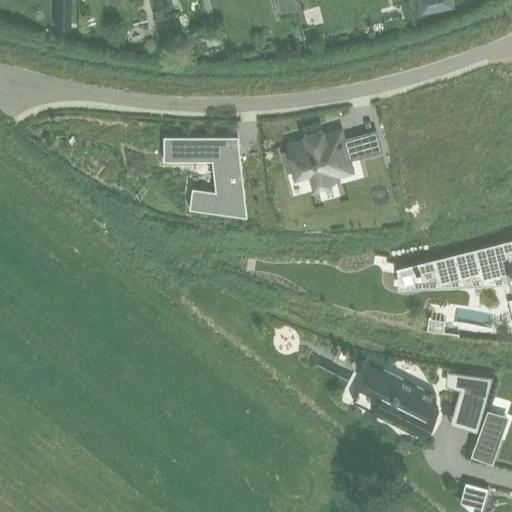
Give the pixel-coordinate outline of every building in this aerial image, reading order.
[(294,0),(296,8),(278,11),(279,12),(297,9),(295,0),(294,0)] [(450,2),(449,0),(418,0),(421,12),(451,5),(450,2)] [(58,14),(58,31),(70,31),(71,14),(58,14)] [(393,122),(403,157),(441,146),(436,128),(448,125),(451,135),(475,129),(477,137),(511,128),(511,119),(504,88),(477,95),(476,89),(475,90),(475,91),(462,94),(461,93),(460,94),(462,99),(443,104),(444,111),(432,114),(432,112),(431,112),(431,113),(395,123),(394,122),(393,122)] [(367,154),(367,153),(363,138),(343,144),(341,138),(339,131),(323,135),(320,136),(308,139),(305,140),(288,144),(289,150),(281,152),(286,171),(294,169),(296,173),(310,169),(314,184),(337,178),(336,178),(355,173),(351,159),(355,157),(367,154)] [(246,216),(237,135),(163,135),(163,160),(211,160),(215,190),(191,187),(189,208),(246,216)] [(415,261),(395,266),(395,268),(415,263),(417,270),(415,270),(416,274),(418,274),(419,278),(436,274),(438,281),(459,276),(460,280),(481,275),(482,279),(509,272),(509,273),(511,271),(511,297),(510,298),(511,305),(511,236),(433,257),(433,254),(414,259),(415,261)] [(444,320),(427,317),(426,329),(442,331),(444,320)] [(435,396),(436,395),(370,361),(370,363),(382,369),(368,396),(384,404),(378,414),(423,437),(424,435),(420,434),(434,407),(437,409),(438,408),(430,404),(434,396),(435,396)] [(446,370),(446,371),(449,371),(447,384),(461,387),(459,396),(484,403),(492,375),(446,370)] [(481,433),(475,451),(492,457),(498,439),(481,433)] [(461,494),(484,500),(487,486),(464,480),(461,494)]
